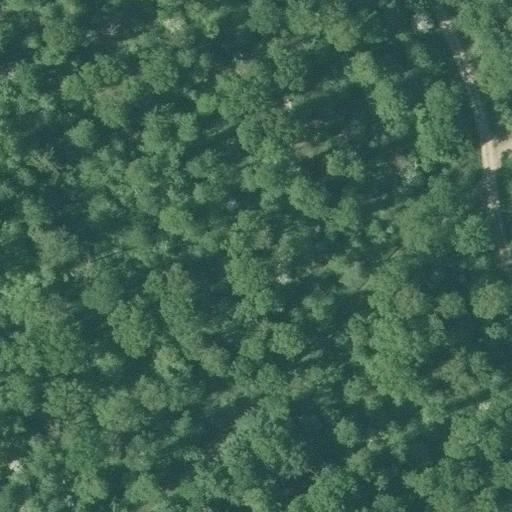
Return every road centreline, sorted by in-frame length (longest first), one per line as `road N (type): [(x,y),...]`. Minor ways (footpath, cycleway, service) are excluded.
road 1 (track): [(141,511),(255,411),(411,236),(489,192)]
road 2 (track): [(431,0),(481,130),(491,213),(511,288)]
